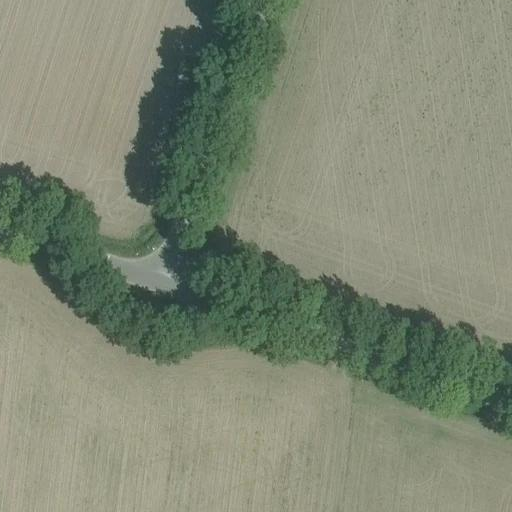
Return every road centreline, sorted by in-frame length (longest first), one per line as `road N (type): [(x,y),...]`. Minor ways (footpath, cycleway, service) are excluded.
road 1 (unclassified): [(511,412),(159,284)]
road 2 (unclassified): [(159,284),(257,0)]
road 3 (unclassified): [(159,284),(0,233)]
